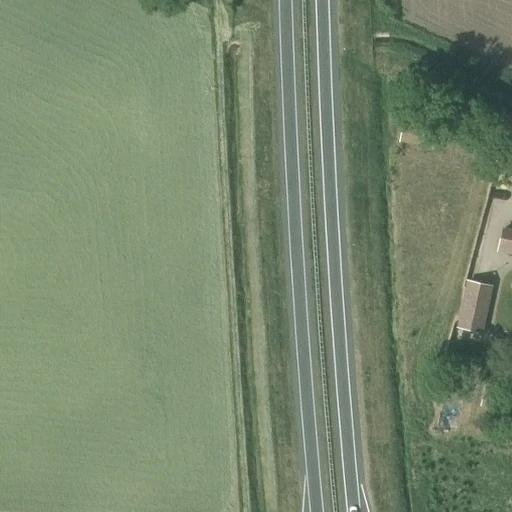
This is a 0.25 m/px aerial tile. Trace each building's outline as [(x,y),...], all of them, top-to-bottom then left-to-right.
[(403,112),(398,143),(437,150),(442,119),(403,112)] [(409,298),(416,224),(392,221),(385,296),(409,298)] [(511,229),(502,228),(496,252),(511,254),(511,229)] [(418,251),(417,302),(448,302),(449,252),(418,251)] [(483,334),(492,286),(466,280),(456,329),(483,334)]
